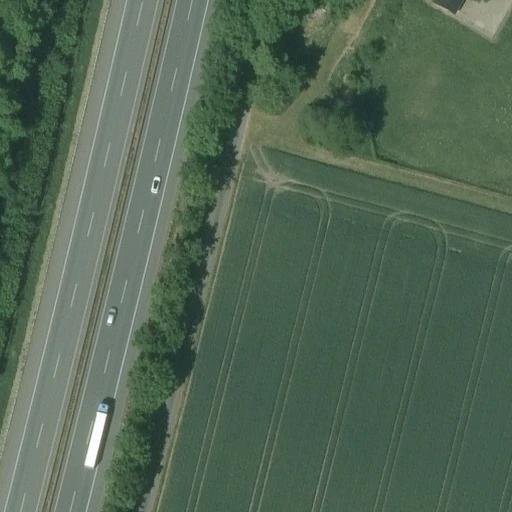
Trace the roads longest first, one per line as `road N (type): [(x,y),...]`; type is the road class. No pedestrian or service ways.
road 1 (unclassified): [(266,0),(143,511)]
road 2 (motorway): [(130,0),(10,511)]
road 3 (motorway): [(78,511),(197,0)]
